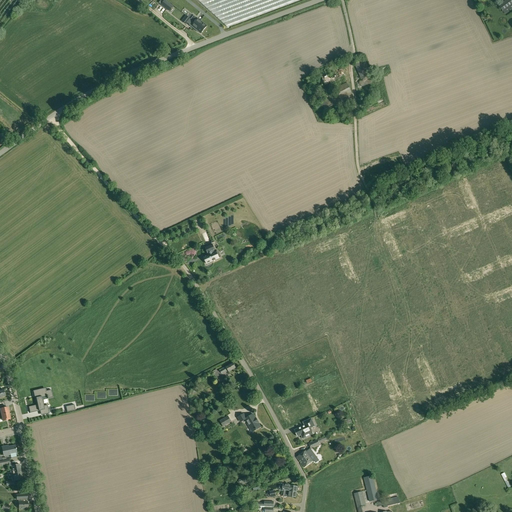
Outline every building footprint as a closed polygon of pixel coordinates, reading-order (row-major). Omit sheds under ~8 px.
[(511,0),(505,0),(498,5),(499,6),(502,11),(503,11),(511,4),(511,0)] [(170,5),(164,1),(161,4),(167,9),(170,5)] [(189,13),(186,16),(193,20),(195,22),(197,24),(197,23),(200,26),(201,27),(200,27),(203,30),(207,26),(198,19),(197,19),(189,13)] [(189,25),(192,27),(192,26),(201,33),(203,30),(200,27),(201,27),(200,26),(197,23),(197,24),(195,22),(193,20),(189,25)] [(364,59),(354,63),(361,81),(370,77),(371,76),(364,59)] [(319,73),(325,86),(343,76),(337,63),(319,73)] [(370,77),(361,81),(360,81),(362,86),(372,82),(370,77)] [(321,102),(328,117),(352,105),(348,95),(351,93),(347,83),(335,88),(338,93),(321,102)] [(203,258),(206,264),(213,261),(216,260),(215,260),(219,258),(220,257),(218,252),(216,253),(216,252),(215,252),(214,251),(215,250),(212,244),(204,248),(207,254),(208,253),(209,255),(203,258)] [(212,372),(215,378),(228,370),(229,372),(235,368),(232,363),(226,367),(217,372),(216,369),(212,372)] [(43,392),(42,389),(37,390),(36,391),(37,394),(35,394),(36,397),(34,397),(36,404),(36,405),(35,405),(36,412),(38,411),(41,411),(41,415),(45,414),(49,413),(47,405),(44,406),(42,401),(42,400),(42,397),(47,396),(47,399),(53,397),(51,390),(50,390),(50,391),(46,391),(43,392)] [(0,418),(2,418),(3,421),(10,419),(9,412),(1,414),(0,414),(0,418)] [(237,418),(239,421),(244,418),(245,420),(252,432),(260,427),(253,414),(246,418),(243,414),(237,418)] [(220,421),(223,427),(231,422),(228,416),(220,421)] [(294,430),(297,437),(301,435),(303,439),(313,434),(310,428),(314,426),(311,419),(303,422),(304,426),(294,430)] [(319,442),(318,439),(308,443),(310,448),(320,444),(319,442)] [(4,447),(5,455),(10,454),(9,453),(16,452),(15,446),(8,447),(8,446),(4,447)] [(296,457),(304,467),(314,460),(306,450),(296,457)] [(10,459),(0,461),(0,465),(9,464),(9,466),(11,466),(12,469),(10,469),(11,472),(20,470),(19,464),(15,465),(15,462),(10,463),(10,459)] [(20,470),(11,472),(11,474),(12,481),(14,481),(15,481),(22,479),(20,470)] [(372,476),(363,478),(369,502),(378,500),(372,476)] [(246,478),(239,481),(241,486),(248,482),(246,478)] [(283,483),(282,491),(286,492),(289,491),(297,492),(297,487),(290,486),(290,485),(283,483)] [(362,492),(354,494),(358,511),(362,511),(361,507),(366,505),(362,492)] [(382,501),(376,502),(377,507),(383,505),(384,508),(388,507),(387,506),(399,503),(398,497),(386,500),(382,501)] [(18,500),(19,509),(20,509),(21,509),(22,509),(23,508),(28,508),(27,501),(27,499),(18,500)]
